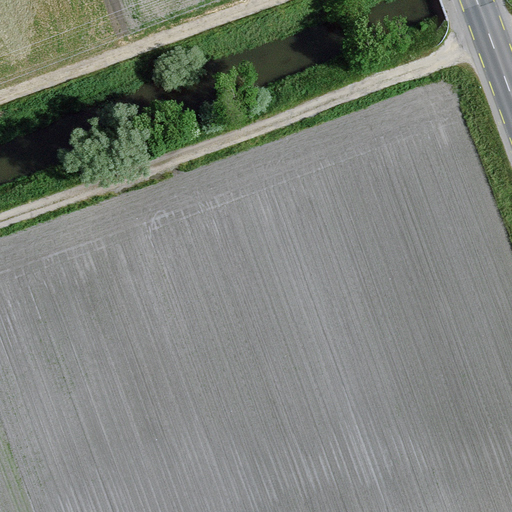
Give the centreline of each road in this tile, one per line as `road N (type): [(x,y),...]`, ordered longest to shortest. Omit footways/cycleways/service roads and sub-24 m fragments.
road 1 (track): [(511,36),(0,221)]
road 2 (track): [(271,0),(0,97)]
